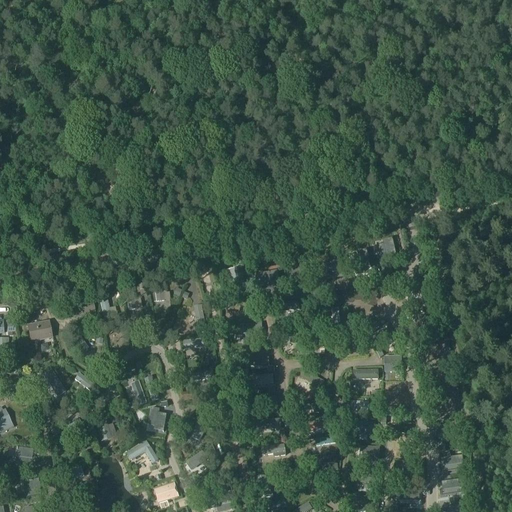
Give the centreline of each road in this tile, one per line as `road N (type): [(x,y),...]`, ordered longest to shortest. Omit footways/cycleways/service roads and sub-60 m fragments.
road 1 (unclassified): [(0,282),(422,202)]
road 2 (track): [(422,202),(468,420)]
